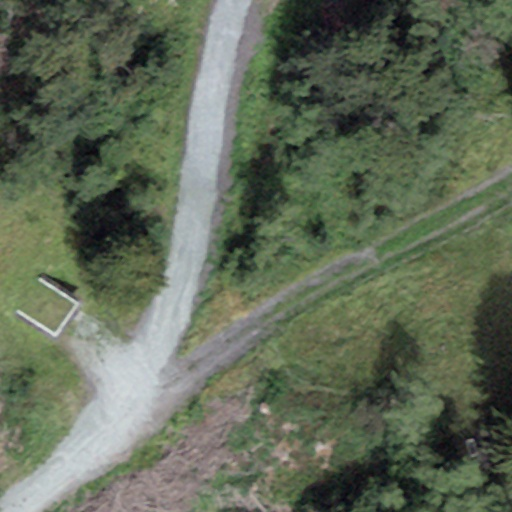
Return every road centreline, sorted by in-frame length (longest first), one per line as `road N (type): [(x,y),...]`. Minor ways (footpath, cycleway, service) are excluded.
road 1 (track): [(159,376),(511,190)]
road 2 (track): [(159,376),(237,0)]
road 3 (track): [(23,511),(159,376)]
